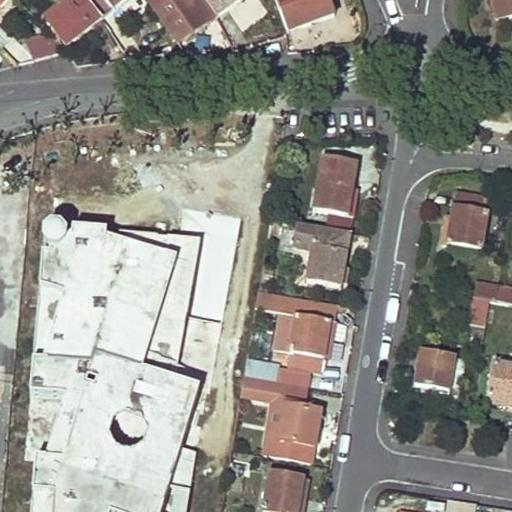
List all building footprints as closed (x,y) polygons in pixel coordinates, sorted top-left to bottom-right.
[(0,0),(0,10),(10,0),(0,0)] [(82,0),(64,0),(66,2),(43,21),(66,51),(100,23),(82,0)] [(82,0),(100,23),(130,0),(82,0)] [(178,0),(156,16),(178,47),(215,21),(200,0),(178,0)] [(200,0),(215,21),(245,0),(200,0)] [(323,0),(273,0),(285,33),(330,18),(323,0)] [(511,0),(488,0),(493,21),(511,16),(511,0)] [(356,167),(322,162),(313,212),(351,220),(355,200),(350,200),(356,167)] [(482,200),(455,196),(449,225),(445,225),(441,243),(478,251),(485,214),(478,213),(482,200)] [(30,511),(186,511),(194,439),(198,439),(201,403),(190,402),(195,351),(216,353),(219,323),(190,320),(197,243),(45,228),(22,461),(35,463),(30,511)] [(328,254),(313,247),(307,282),(338,289),(345,257),(328,254)] [(489,304),(494,304),(496,289),(474,285),(471,301),(489,304)] [(494,304),(511,306),(511,290),(496,289),(494,304)] [(489,304),(471,301),(468,325),(485,328),(489,304)] [(333,326),(295,320),(286,369),(319,376),(327,346),(330,346),(333,326)] [(454,359),(423,354),(416,387),(430,390),(430,394),(447,397),(454,359)] [(511,367),(496,365),(489,403),(508,408),(509,401),(511,401),(511,367)] [(273,385),(242,380),(239,399),(268,405),(270,400),(273,388),(273,385)] [(305,393),(273,388),(270,400),(273,401),(286,405),(303,408),(305,393)] [(273,401),(266,442),(278,444),(286,405),(273,401)] [(303,408),(286,405),(278,444),(275,462),(299,467),(302,450),(311,450),(318,414),(302,411),(303,408)] [(306,485),(268,477),(261,511),(296,511),(298,504),(303,505),(306,485)] [(475,511),(476,508),(453,503),(451,511),(475,511)]
